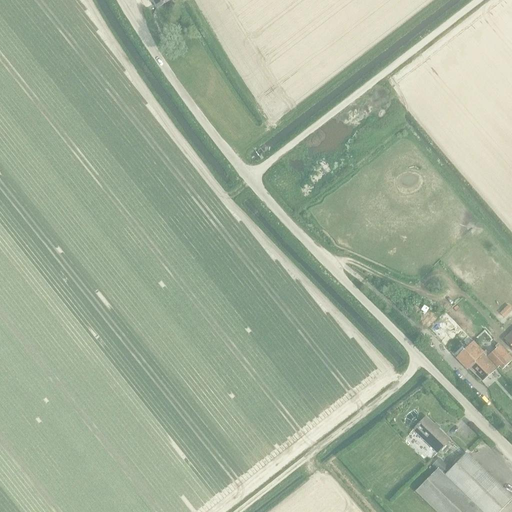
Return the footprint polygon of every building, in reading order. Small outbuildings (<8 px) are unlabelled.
[(151,0),(156,9),(170,1),(169,0),(151,0)] [(430,309),(433,303),(427,300),(424,305),(430,309)] [(508,306),(500,314),(504,318),(511,310),(508,306)] [(445,314),(429,330),(467,370),(469,368),(482,382),(496,369),(488,360),(486,358),(485,357),(485,356),(477,347),(445,314)] [(511,331),(503,340),(511,349),(511,331)] [(496,349),(486,358),(488,360),(496,369),(498,367),(502,370),(508,364),(511,360),(511,358),(498,344),(495,347),(496,349)] [(413,431),(437,453),(449,440),(425,418),(413,431)] [(432,465),(437,469),(480,511),(499,511),(511,499),(488,476),(466,454),(449,470),(438,459),(432,465)] [(480,511),(437,469),(415,491),(435,511),(480,511)]
